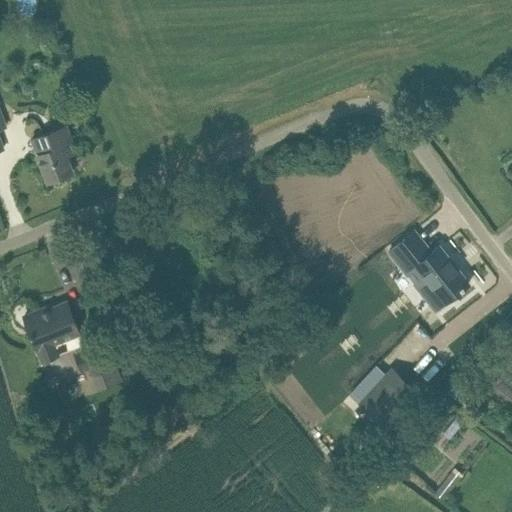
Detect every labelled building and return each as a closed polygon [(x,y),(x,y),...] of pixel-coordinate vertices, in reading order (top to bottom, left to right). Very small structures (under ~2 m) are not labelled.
[(76,152),(69,133),(66,124),(32,137),(49,181),(72,172),(66,156),(76,152)] [(389,250),(436,309),(469,283),(439,245),(427,255),(411,234),(414,232),(413,231),(389,250)] [(56,344),(60,353),(80,345),(79,343),(84,341),(68,300),(43,310),(42,308),(24,315),(38,351),(56,344)] [(79,343),(80,345),(92,374),(98,391),(112,385),(105,369),(111,366),(98,335),(84,341),(79,343)] [(360,403),(387,428),(421,391),(394,366),(360,403)] [(435,492),(443,499),(462,476),(454,469),(435,492)]
